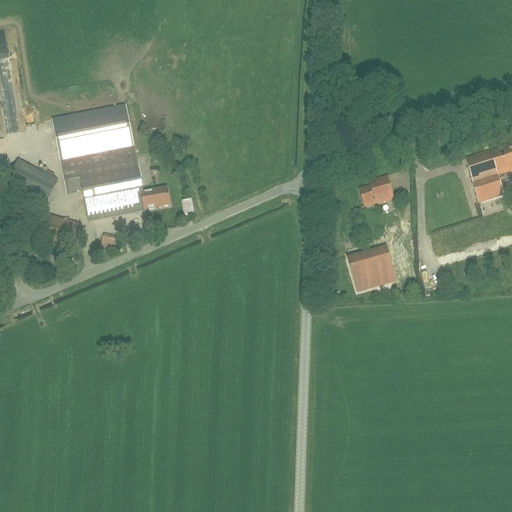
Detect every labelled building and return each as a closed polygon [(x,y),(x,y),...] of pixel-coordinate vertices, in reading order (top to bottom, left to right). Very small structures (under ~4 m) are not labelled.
[(4,97),(6,133),(19,132),(16,96),(4,97)] [(146,211),(146,210),(170,206),(167,189),(142,194),(125,107),(53,121),(67,194),(83,191),(88,222),(146,211)] [(379,145),(383,127),(359,121),(355,139),(379,145)] [(511,141),(508,143),(509,146),(465,159),(479,203),(503,196),(499,180),(511,176),(511,173),(511,141)] [(6,185),(46,205),(57,181),(18,162),(6,185)] [(360,191),(364,205),(364,208),(372,205),(393,199),(391,190),(387,178),(379,180),(368,184),(369,188),(360,191)] [(191,201),(183,202),(185,214),(193,212),(191,201)] [(15,237),(34,232),(28,213),(9,218),(15,237)] [(434,236),(438,252),(454,248),(455,252),(462,250),(461,246),(495,237),(493,229),(506,225),(508,234),(511,232),(511,223),(510,216),(434,236)] [(70,251),(75,232),(45,224),(40,243),(70,251)] [(511,237),(440,254),(443,268),(511,251),(511,237)] [(357,293),(395,282),(388,255),(349,266),(357,293)]
